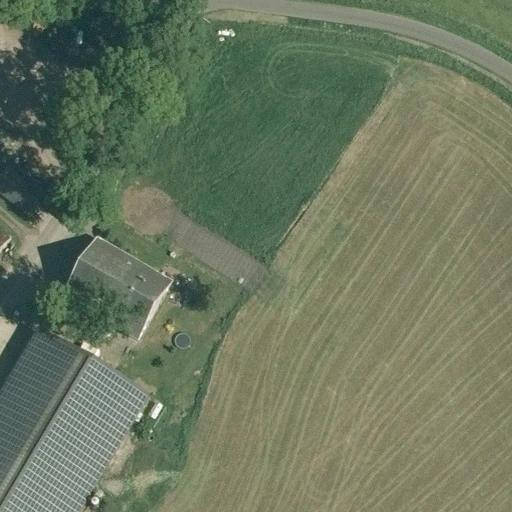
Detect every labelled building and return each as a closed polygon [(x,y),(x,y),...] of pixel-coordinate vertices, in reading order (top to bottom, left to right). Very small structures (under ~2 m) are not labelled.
[(120,147),(106,172),(120,180),(135,154),(120,147)] [(9,170),(0,181),(0,195),(27,218),(45,197),(9,170)] [(0,233),(0,253),(10,241),(0,233)] [(98,241),(63,299),(138,343),(172,285),(98,241)] [(41,337),(0,405),(0,511),(79,511),(147,401),(41,337)]
